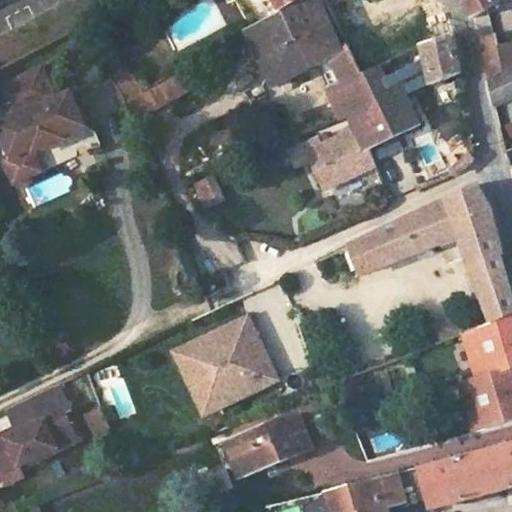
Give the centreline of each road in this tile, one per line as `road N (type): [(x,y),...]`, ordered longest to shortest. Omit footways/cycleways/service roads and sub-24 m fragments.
road 1 (unknown): [(155,344),(117,108),(103,83),(72,85)]
road 2 (track): [(492,159),(270,296)]
road 3 (residential): [(511,238),(453,0)]
road 4 (unknown): [(155,344),(0,406)]
road 5 (unknown): [(270,296),(155,344)]
